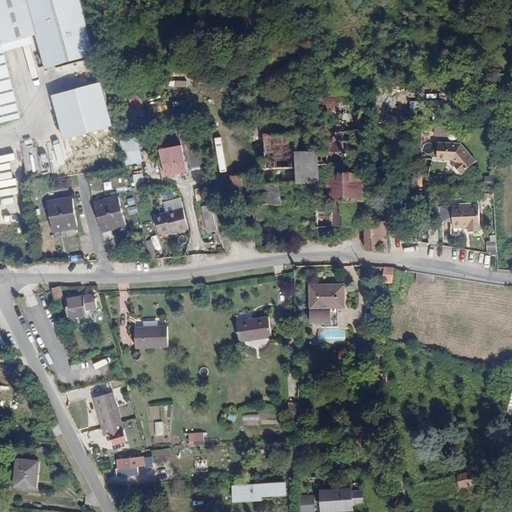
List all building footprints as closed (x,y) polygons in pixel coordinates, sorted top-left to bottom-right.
[(31,0),(0,0),(0,43),(4,43),(40,33),(31,0)] [(31,0),(40,33),(48,65),(97,52),(83,0),(31,0)] [(258,54),(258,65),(259,75),(290,75),(290,65),(290,55),(258,54)] [(436,65),(436,54),(421,54),(421,64),(436,65)] [(104,76),(107,87),(140,80),(137,72),(104,76)] [(100,83),(51,94),(62,140),(111,129),(100,83)] [(273,108),(273,91),(260,91),(261,108),(273,108)] [(359,118),(324,118),(326,199),(323,199),(322,224),(357,221),(357,197),(362,197),(359,118)] [(418,122),(419,157),(439,158),(439,154),(462,156),(463,162),(467,168),(479,157),(465,140),(454,139),(454,123),(418,122)] [(180,127),(185,150),(188,150),(191,163),(203,161),(194,124),(180,127)] [(188,165),(185,150),(180,127),(158,131),(166,169),(188,165)] [(120,140),(126,164),(143,160),(137,136),(120,140)] [(221,138),(215,138),(218,171),(224,170),(221,138)] [(23,173),(39,173),(38,140),(23,141),(23,173)] [(60,162),(67,160),(62,142),(56,144),(60,162)] [(293,155),(262,155),(263,188),(295,187),(293,155)] [(143,174),(132,173),(131,186),(143,186),(143,174)] [(194,189),(197,202),(207,200),(205,187),(194,189)] [(8,188),(0,189),(0,203),(11,201),(8,188)] [(248,203),(245,193),(233,194),(243,229),(261,229),(253,203),(248,203)] [(470,226),(482,227),(484,200),(458,198),(457,221),(471,222),(470,226)] [(77,229),(72,199),(47,203),(51,233),(77,229)] [(125,227),(118,199),(94,204),(100,234),(125,227)] [(203,201),(209,227),(219,224),(213,199),(203,201)] [(160,208),(162,214),(155,216),(159,234),(172,231),(173,234),(182,231),(177,210),(170,212),(168,206),(160,208)] [(370,242),(391,244),(389,214),(383,214),(383,221),(369,222),(370,242)] [(428,226),(428,244),(438,244),(437,226),(428,226)] [(147,241),(151,257),(156,256),(152,240),(147,241)] [(383,277),(391,278),(394,265),(385,264),(383,277)] [(344,304),(343,282),(309,282),(310,320),(321,320),(321,324),(337,324),(337,304),(344,304)] [(54,297),(61,295),(59,283),(51,286),(54,297)] [(97,305),(94,291),(66,296),(68,315),(87,311),(86,307),(97,305)] [(271,334),(268,313),(235,319),(238,339),(271,334)] [(365,314),(364,323),(374,324),(374,314),(365,314)] [(167,344),(166,323),(134,325),(135,345),(167,344)] [(95,396),(105,432),(123,426),(113,390),(95,396)] [(296,412),(295,402),(287,402),(288,413),(296,412)] [(163,436),(163,422),(155,422),(155,436),(163,436)] [(202,429),(192,430),(193,438),(203,437),(202,429)] [(171,459),(170,446),(151,448),(152,461),(171,459)] [(35,483),(37,456),(16,454),(14,481),(35,483)] [(143,463),(142,454),(119,456),(120,466),(143,463)] [(478,481),(475,467),(455,471),(458,485),(478,481)] [(285,492),(284,480),(233,483),(234,498),(261,496),(261,493),(285,492)] [(352,500),(362,499),(362,489),(351,489),(351,486),(322,488),(323,509),(334,508),(342,508),(353,507),(352,500)] [(314,511),(315,495),(300,496),(300,511),(314,511)]
